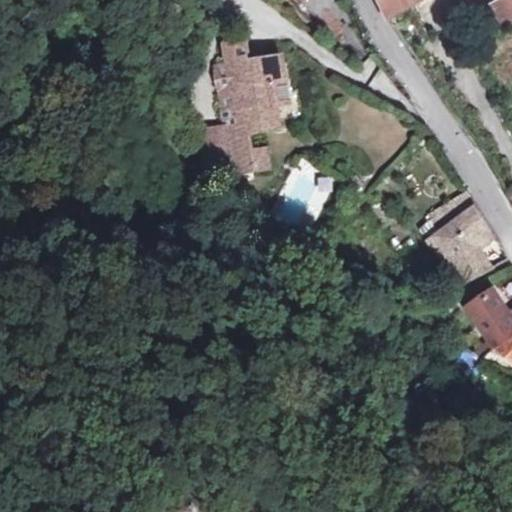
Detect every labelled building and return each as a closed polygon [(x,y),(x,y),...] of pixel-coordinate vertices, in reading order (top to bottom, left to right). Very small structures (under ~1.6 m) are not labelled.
[(422,0),(381,0),(391,17),(422,0)] [(507,31),(511,27),(511,0),(507,0),(494,8),(507,31)] [(238,164),(239,178),(262,176),(260,157),(258,139),(289,136),(287,112),(284,86),(296,85),(294,64),(259,67),(257,51),(250,44),(241,45),(236,51),(237,69),(230,70),(235,130),(238,164)] [(296,85),(284,86),(287,112),(298,110),(296,85)] [(238,164),(235,130),(207,134),(211,168),(238,164)] [(260,157),(262,176),(277,174),(274,156),(260,157)] [(354,194),(363,183),(354,175),(344,187),(354,194)] [(434,216),(442,232),(476,206),(470,195),(434,216)] [(479,247),(493,237),(476,206),(442,232),(430,242),(464,287),(493,269),(479,247)] [(471,306),(495,349),(511,334),(511,312),(511,314),(496,292),(471,306)] [(511,334),(495,349),(511,362),(511,334)]
